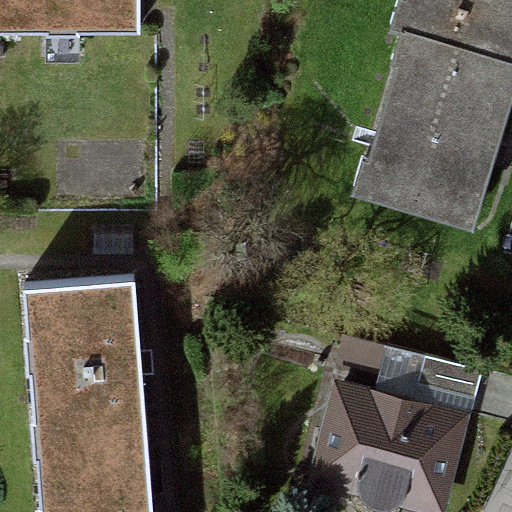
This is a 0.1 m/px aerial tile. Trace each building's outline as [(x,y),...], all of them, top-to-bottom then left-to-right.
[(0,0),(0,46),(145,51),(146,0),(0,0)] [(511,61),(511,0),(403,0),(395,31),(511,61)] [(475,223),(511,80),(511,61),(395,31),(353,192),(475,223)] [(20,286),(33,453),(151,445),(138,277),(20,286)] [(444,511),(469,413),(329,378),(302,485),(410,511),(444,511)] [(155,511),(151,445),(33,453),(36,511),(155,511)]
